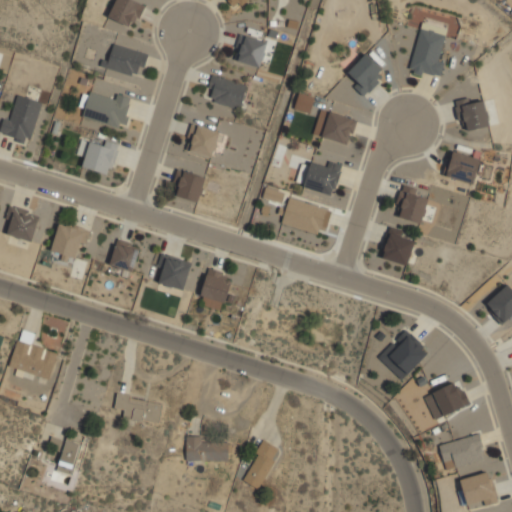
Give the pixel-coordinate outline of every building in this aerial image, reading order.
[(135,28),(146,4),(137,0),(114,0),(107,16),(135,28)] [(247,0),(229,0),(237,9),(247,0)] [(441,55),(447,27),(421,21),(409,72),(440,79),(445,56),(441,55)] [(236,60),(261,67),(269,41),(244,33),(236,60)] [(135,68),(143,71),(149,54),(114,42),(109,60),(103,58),(100,65),(133,76),(135,68)] [(349,82),(363,97),(380,81),(374,74),(380,67),(366,52),(346,70),(353,78),(349,82)] [(248,85),(210,73),(203,98),(241,109),(248,85)] [(82,115),(124,128),(132,101),(86,86),(80,106),(84,108),(82,115)] [(311,112),(314,96),(298,92),(294,109),(311,112)] [(42,101),(18,94),(11,118),(5,116),(0,134),(30,143),(42,101)] [(465,130),(489,126),(484,99),(460,103),(465,130)] [(321,136),(348,145),(356,119),(329,110),(321,136)] [(187,149),(213,158),(222,132),(196,123),(187,149)] [(81,165),(110,175),(121,143),(101,137),(98,145),(89,142),(81,165)] [(472,184),(480,158),(453,150),(445,175),(472,184)] [(321,163),(309,160),(302,187),(334,195),(342,164),(322,158),(321,163)] [(207,177),(182,170),(175,195),(200,202),(207,177)] [(430,192),(403,184),(394,215),(421,223),(430,192)] [(262,197),(282,203),(286,191),(266,185),(262,197)] [(281,222),(324,236),(333,209),(290,195),(281,222)] [(36,242),(44,214),(13,205),(5,234),(36,242)] [(87,254),(86,224),(54,226),(55,255),(87,254)] [(416,233),(389,226),(380,257),(407,265),(416,233)] [(137,271),(142,244),(115,239),(110,265),(137,271)] [(184,290),(193,261),(166,253),(157,282),(184,290)] [(222,310),(233,274),(208,267),(197,302),(222,310)] [(503,323),(511,314),(511,289),(506,283),(485,303),(503,323)] [(52,379),(60,351),(33,344),(37,333),(20,328),(9,367),(52,379)] [(378,356),(401,380),(429,352),(406,329),(378,356)] [(424,395),(435,419),(470,403),(459,379),(424,395)] [(122,417),(159,424),(163,401),(117,393),(114,406),(124,408),(122,417)] [(486,459),(480,433),(439,443),(445,469),(486,459)] [(48,447),(62,451),(58,464),(73,469),(80,443),(52,434),(48,447)] [(185,459),(232,459),(232,435),(185,435),(185,459)] [(280,447),(260,439),(243,481),(262,489),(280,447)] [(491,470),(459,478),(466,509),(498,501),(491,470)]
